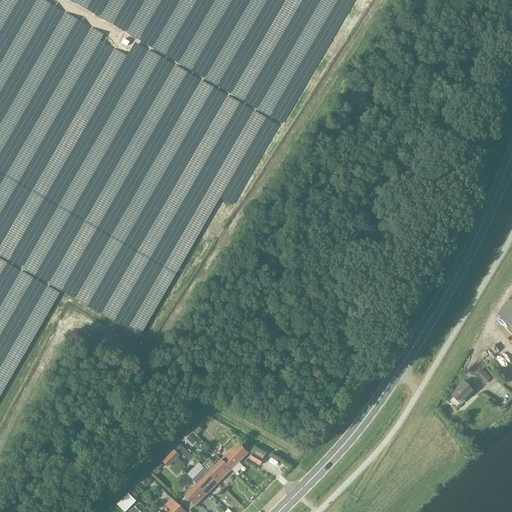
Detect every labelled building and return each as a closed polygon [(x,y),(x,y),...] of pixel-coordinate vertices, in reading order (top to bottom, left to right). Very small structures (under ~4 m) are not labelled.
[(511,299),(497,315),(511,328),(511,299)] [(474,377),(483,385),(490,378),(481,370),(474,377)] [(450,395),(460,405),(473,392),(463,381),(450,395)] [(221,460),(231,470),(248,453),(238,444),(221,460)] [(266,453),(257,448),(254,446),(250,453),(252,454),(249,460),(259,466),(263,460),(262,459),(266,453)] [(174,450),(168,456),(173,461),(179,455),(174,450)] [(168,456),(162,462),(167,467),(173,461),(168,456)] [(218,484),(231,470),(221,460),(208,473),(213,478),(212,478),(218,484)] [(213,478),(208,473),(204,468),(192,480),(197,485),(206,495),(218,484),(212,478),(213,478)] [(195,507),(206,495),(197,485),(185,497),(180,502),(189,511),(194,506),(195,507)] [(117,505),(118,506),(123,511),(124,511),(135,502),(128,494),(117,505)] [(158,511),(184,511),(172,499),(165,506),(170,510),(168,511),(159,511),(158,511)]
